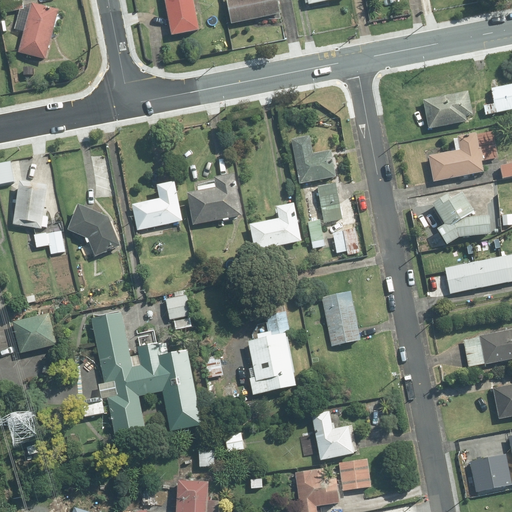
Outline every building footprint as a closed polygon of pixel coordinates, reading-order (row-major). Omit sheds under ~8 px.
[(0,0),(0,12),(0,14),(24,11),(23,0),(0,0)] [(198,34),(191,0),(162,0),(169,39),(198,34)] [(225,0),(231,25),(279,15),(276,0),(225,0)] [(305,0),(307,8),(347,0),(305,0)] [(15,33),(23,35),(18,55),(45,62),(57,13),(30,6),(28,14),(20,12),(15,33)] [(483,107),(485,117),(511,110),(511,84),(489,90),(493,105),(483,107)] [(467,93),(425,101),(429,117),(424,118),(426,130),(466,123),(465,118),(471,117),(467,93)] [(429,157),(433,182),(482,174),(480,162),(498,159),(493,132),(452,138),(454,153),(429,157)] [(308,138),(289,142),(299,185),(334,177),(328,153),(312,156),(308,138)] [(511,162),(492,166),(494,181),(511,178),(511,162)] [(9,163),(0,164),(0,186),(13,184),(9,163)] [(185,196),(191,227),(242,219),(235,176),(194,183),(196,194),(185,196)] [(46,187),(17,184),(11,227),(40,230),(41,228),(45,229),(47,219),(42,218),(46,187)] [(130,207),(135,233),(181,224),(173,184),(155,188),(157,201),(130,207)] [(335,184),(315,188),(324,224),(344,220),(335,184)] [(511,185),(491,187),(493,228),(509,227),(509,224),(511,223),(511,185)] [(458,192),(431,207),(442,228),(434,232),(444,248),(458,240),(489,237),(487,219),(471,221),(470,217),(472,217),(458,192)] [(247,226),(253,254),(301,243),(293,206),(274,210),(276,220),(247,226)] [(81,250),(84,260),(118,249),(108,221),(75,209),(67,231),(87,239),(90,247),(81,250)] [(324,248),(319,223),(306,225),(311,250),(324,248)] [(353,225),(329,230),(334,255),(345,252),(346,257),(359,254),(353,225)] [(61,232),(33,237),(35,250),(49,247),(50,257),(64,254),(61,232)] [(511,255),(444,270),(449,296),(511,283),(511,255)] [(349,292),(319,298),(329,350),(360,344),(349,292)] [(191,328),(185,297),(163,301),(167,322),(172,321),(174,331),(191,328)] [(81,319),(104,426),(138,419),(132,388),(150,385),(159,428),(196,420),(180,344),(151,350),(148,336),(128,340),(131,353),(124,355),(114,312),(81,319)] [(48,315),(11,324),(19,357),(56,348),(48,315)] [(278,328),(240,336),(246,363),(238,370),(242,388),(288,379),(278,328)] [(511,328),(463,337),(468,368),(511,360),(511,328)] [(219,355),(203,359),(207,380),(223,377),(219,355)] [(511,385),(491,389),(496,421),(511,418),(511,385)] [(318,454),(319,463),(352,457),(348,434),(352,434),(351,425),(333,428),(332,423),(330,424),(328,411),(310,415),(313,431),(299,433),(303,457),(318,454)] [(243,433),(223,435),(225,456),(245,454),(243,433)] [(214,469),(214,453),(197,452),(197,469),(214,469)] [(470,460),(476,491),(511,483),(511,474),(508,453),(470,460)] [(367,461),(337,465),(340,492),(370,488),(367,461)] [(323,472),(294,474),(297,511),(315,511),(315,509),(338,506),(335,481),(324,482),(323,472)] [(261,479),(248,478),(248,490),(261,490),(261,479)] [(216,511),(217,502),(206,502),(207,483),(176,482),(174,511),(216,511)] [(155,507),(155,490),(140,490),(140,507),(155,507)]
